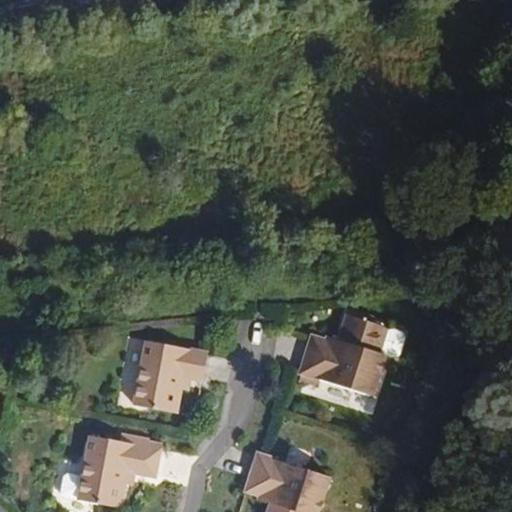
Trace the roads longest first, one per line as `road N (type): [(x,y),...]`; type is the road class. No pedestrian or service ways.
road 1 (residential): [(261,343),(237,431),(202,470),(192,511)]
road 2 (residential): [(0,23),(120,0)]
